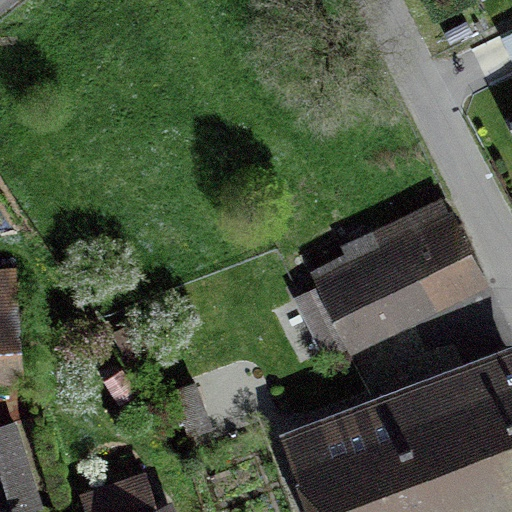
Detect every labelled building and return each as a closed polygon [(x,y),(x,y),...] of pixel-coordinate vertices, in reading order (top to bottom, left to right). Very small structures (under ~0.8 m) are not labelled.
[(511,101),(502,106),(511,125),(511,101)] [(501,287),(468,217),(320,289),(353,358),(501,287)] [(0,396),(28,395),(23,316),(0,317),(0,396)] [(511,369),(322,449),(355,511),(458,511),(511,484),(511,369)] [(0,508),(40,497),(20,430),(0,435),(0,508)] [(167,511),(160,492),(107,511),(167,511)]
